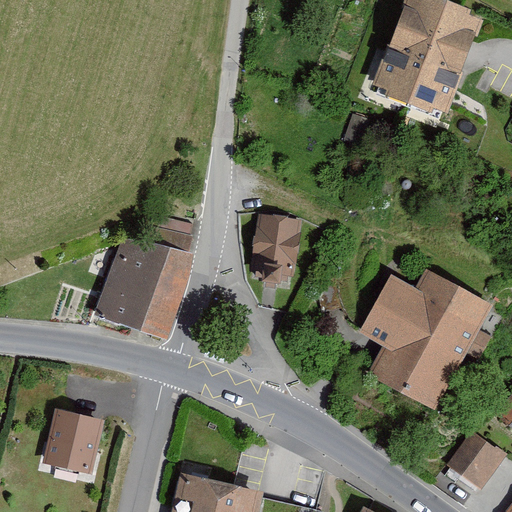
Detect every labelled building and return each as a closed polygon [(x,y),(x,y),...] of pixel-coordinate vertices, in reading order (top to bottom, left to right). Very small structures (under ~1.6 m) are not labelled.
[(408,0),(372,91),(445,119),(485,20),(435,0),(408,0)] [(298,214),(253,215),(251,262),(264,263),(266,284),(286,286),(288,265),(299,263),(298,214)] [(151,241),(120,232),(94,317),(164,338),(188,257),(183,256),(190,230),(158,220),(151,241)] [(371,378),(439,411),(498,307),(427,269),(419,288),(391,275),(361,332),(385,347),(371,378)] [(511,396),(497,417),(511,431),(511,396)] [(106,423),(53,412),(41,468),(91,482),(106,423)] [(445,465),(478,493),(505,462),(470,434),(445,465)] [(252,511),(257,490),(178,475),(170,511),(252,511)] [(511,511),(511,497),(500,511),(511,511)]
